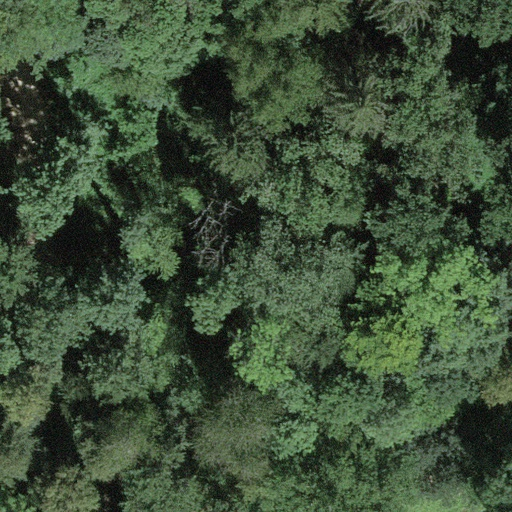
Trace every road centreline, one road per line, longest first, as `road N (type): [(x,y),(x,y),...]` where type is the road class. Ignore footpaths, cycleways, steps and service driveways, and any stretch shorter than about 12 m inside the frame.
road 1 (track): [(511,354),(0,468)]
road 2 (track): [(0,60),(20,97),(31,200),(0,319)]
